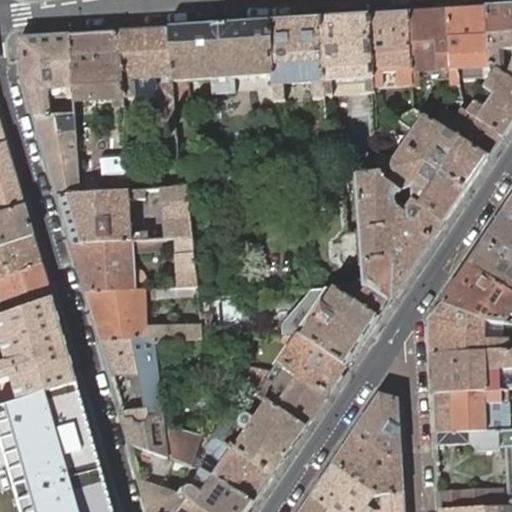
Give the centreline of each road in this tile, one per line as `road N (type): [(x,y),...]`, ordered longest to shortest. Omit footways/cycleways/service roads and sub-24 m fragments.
road 1 (residential): [(0,55),(9,111),(135,511)]
road 2 (secondary): [(259,0),(0,17)]
road 3 (residential): [(511,153),(380,346)]
road 4 (residential): [(380,346),(269,511)]
road 5 (residential): [(380,346),(403,363),(411,397),(419,511)]
